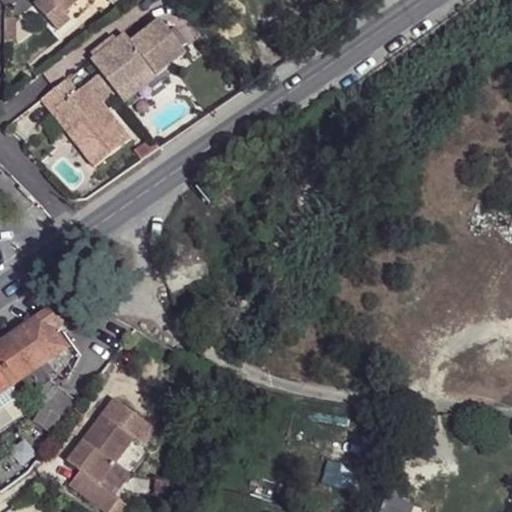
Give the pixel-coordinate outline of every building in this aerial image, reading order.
[(40,0),(32,7),(55,35),(67,24),(60,16),(79,0),(40,0)] [(13,22),(3,22),(2,45),(14,45),(13,22)] [(124,37),(90,62),(116,96),(149,70),(155,78),(185,56),(180,51),(168,34),(159,22),(130,46),(124,37)] [(174,29),(168,34),(180,51),(187,45),(174,29)] [(149,70),(116,96),(122,104),(126,110),(160,84),(155,78),(149,70)] [(66,81),(41,100),(51,113),(56,110),(70,129),(66,132),(94,169),(129,142),(87,86),(76,94),(66,81)] [(56,110),(51,113),(66,132),(70,129),(56,110)] [(150,141),(134,152),(144,166),(160,153),(150,141)] [(0,395),(10,388),(21,380),(31,394),(49,381),(40,367),(47,362),(52,370),(61,364),(55,356),(66,349),(55,332),(61,328),(49,311),(0,345),(0,395)] [(0,433),(28,414),(10,388),(0,395),(0,433)] [(111,402),(102,415),(134,438),(145,447),(155,434),(111,402)] [(79,469),(70,482),(108,511),(125,511),(129,507),(100,484),(134,438),(102,415),(68,461),(79,469)] [(157,479),(155,499),(167,499),(169,480),(157,479)]
